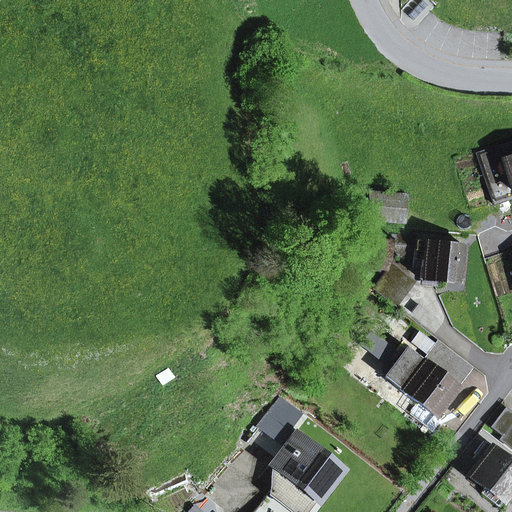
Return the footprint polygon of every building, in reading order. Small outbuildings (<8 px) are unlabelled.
[(511,199),(511,142),(477,153),(494,205),(511,199)] [(407,194),(369,190),(366,221),(404,224),(407,194)] [(415,240),(415,238),(391,235),(391,241),(390,245),(399,257),(415,246),(415,240)] [(367,247),(363,263),(384,268),(390,245),(391,241),(375,237),(372,249),(367,247)] [(422,257),(420,279),(459,284),(463,246),(415,240),(415,246),(413,256),(422,257)] [(392,265),(373,289),(395,307),(414,282),(392,265)] [(427,355),(435,344),(418,331),(410,342),(427,355)] [(436,363),(446,349),(437,342),(435,344),(427,355),(427,356),(436,363)] [(427,356),(422,362),(440,376),(441,374),(456,386),(470,368),(446,349),(436,363),(427,356)] [(441,374),(440,376),(422,362),(406,350),(385,377),(434,415),(456,386),(441,374)] [(491,427),(502,436),(511,423),(511,414),(505,409),(491,427)] [(254,427),(262,436),(284,419),(274,411),(254,427)] [(511,423),(502,436),(499,440),(509,448),(511,443),(511,423)] [(278,441),(284,446),(293,435),(286,430),(278,441)] [(296,491),(313,504),(339,471),(293,435),(284,446),(272,462),(299,487),(296,491)] [(481,494),(497,507),(511,488),(511,465),(483,443),(474,454),(480,459),(466,476),(484,490),(481,494)]
